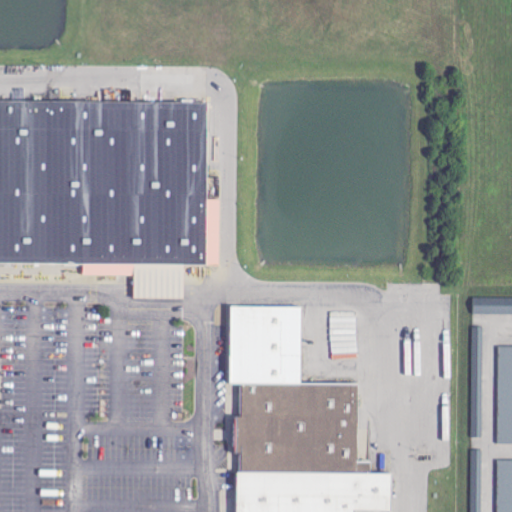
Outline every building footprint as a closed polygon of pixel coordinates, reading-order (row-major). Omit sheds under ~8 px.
[(0,98),(202,100),(200,264),(180,264),(179,297),(128,296),(127,262),(0,261),(0,98)] [(235,381),(223,381),(224,303),(302,304),(301,382),(235,381)] [(499,444),(511,444),(511,347),(500,347),(499,444)] [(235,381),(301,382),(356,383),(355,472),(234,470),(235,381)] [(472,511),(482,511),(483,451),(473,451),(472,511)] [(511,511),(511,460),(499,460),(498,511),(511,511)] [(234,470),(233,511),(353,511),(354,510),(392,511),(391,472),(355,472),(234,470)]
